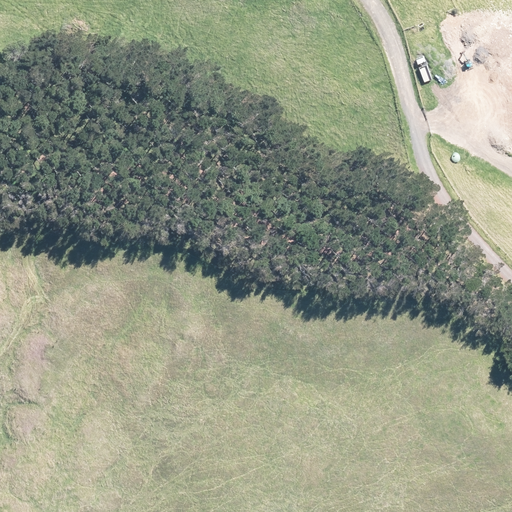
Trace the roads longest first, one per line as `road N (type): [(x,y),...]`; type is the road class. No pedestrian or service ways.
road 1 (track): [(418,141),(511,270)]
road 2 (residential): [(368,0),(393,47),(418,141)]
